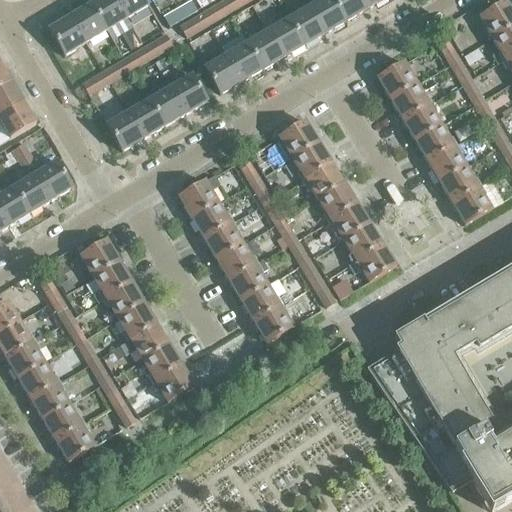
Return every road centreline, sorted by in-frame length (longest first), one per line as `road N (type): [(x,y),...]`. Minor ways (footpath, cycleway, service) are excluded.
road 1 (residential): [(127,194),(328,73)]
road 2 (residential): [(109,205),(0,23)]
road 3 (residential): [(211,345),(127,194)]
road 4 (residential): [(328,73),(455,0)]
road 5 (residential): [(397,189),(328,73)]
road 6 (residential): [(0,270),(109,205)]
